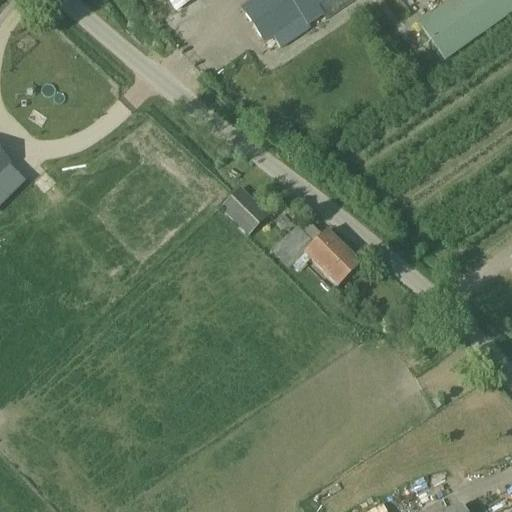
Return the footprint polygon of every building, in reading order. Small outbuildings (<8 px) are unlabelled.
[(196,0),(166,0),(181,24),(194,16),(187,6),(196,0)] [(254,0),(240,10),(269,52),(322,16),(323,19),(351,0),(254,0)] [(511,0),(450,0),(415,25),(442,63),(511,14),(511,0)] [(0,50),(0,73),(16,59),(4,47),(0,50)] [(149,119),(132,134),(149,153),(166,138),(149,119)] [(0,156),(0,173),(9,165),(0,156)] [(266,217),(240,191),(220,211),(246,237),(266,217)] [(295,230),(277,249),(293,264),(303,255),(338,290),(360,268),(325,233),(312,247),(300,235),(295,230)]
